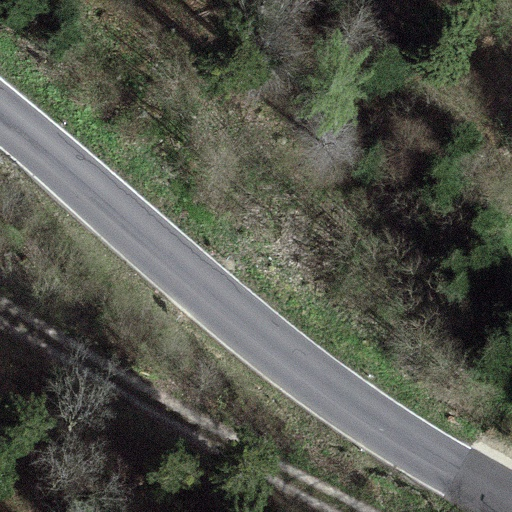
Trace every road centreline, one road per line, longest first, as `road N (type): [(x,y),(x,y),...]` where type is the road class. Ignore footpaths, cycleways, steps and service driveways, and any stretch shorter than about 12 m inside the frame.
road 1 (tertiary): [(0,111),(306,371),(380,426),(511,501)]
road 2 (track): [(346,511),(0,317)]
